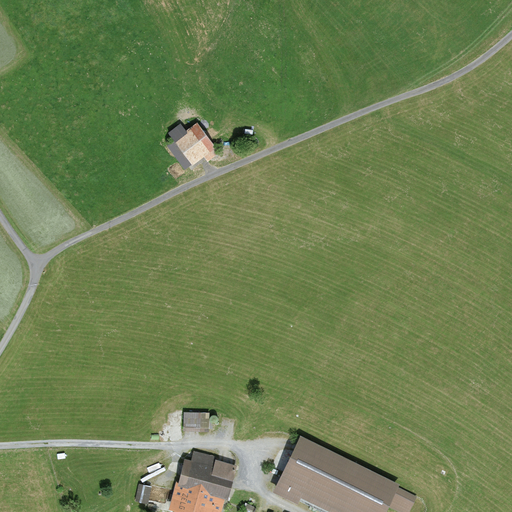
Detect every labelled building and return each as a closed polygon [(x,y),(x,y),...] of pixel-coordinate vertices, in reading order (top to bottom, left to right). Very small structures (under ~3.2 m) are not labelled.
[(198,127),(179,141),(192,159),(202,152),(208,160),(217,153),(198,127)] [(202,413),(184,411),(183,427),(201,429),(202,413)] [(298,441),(274,489),(321,511),(358,511),(360,510),(362,511),(378,511),(391,486),(298,441)] [(183,464),(169,508),(181,511),(212,511),(215,504),(219,505),(230,469),(195,458),(192,466),(183,464)] [(141,482),(138,500),(149,502),(152,484),(141,482)]
